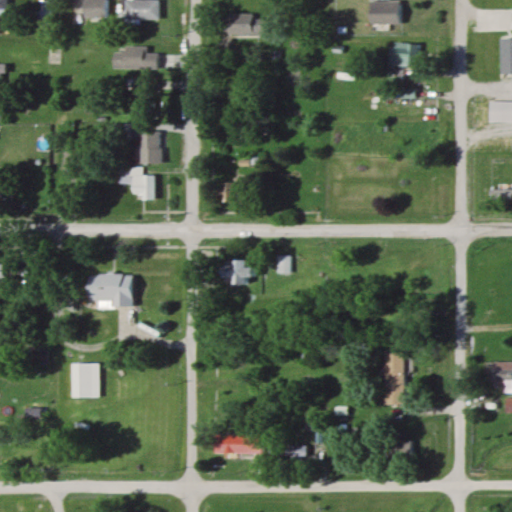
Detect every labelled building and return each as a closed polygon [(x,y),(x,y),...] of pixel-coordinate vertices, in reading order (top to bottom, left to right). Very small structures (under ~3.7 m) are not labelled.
[(11,16),(10,0),(0,0),(0,34),(3,35),(3,16),(11,16)] [(53,0),(35,0),(36,29),(54,29),(53,0)] [(83,0),(84,19),(109,19),(108,0),(83,0)] [(160,0),(125,0),(125,20),(161,20),(160,0)] [(375,23),(375,0),(405,0),(405,23),(375,23)] [(269,35),(269,13),(230,14),(230,36),(269,35)] [(393,66),(418,66),(418,43),(393,43),(393,66)] [(114,69),(161,69),(161,46),(114,46),(114,69)] [(134,118),(158,118),(158,80),(134,80),(134,118)] [(511,102),(489,102),(489,122),(511,122),(511,102)] [(424,132),(416,123),(389,149),(398,158),(424,132)] [(166,164),(166,132),(141,132),(141,164),(166,164)] [(158,200),(158,175),(135,175),(135,200),(158,200)] [(227,203),(251,203),(251,177),(227,177),(227,203)] [(400,178),(429,178),(429,199),(400,199),(400,178)] [(511,198),(492,198),(493,188),(511,188),(511,198)] [(10,260),(0,260),(0,285),(10,286),(10,260)] [(251,268),(251,260),(233,260),(233,285),(251,285),(251,277),(259,277),(259,268),(251,268)] [(339,277),(371,277),(371,267),(328,267),(328,284),(339,284),(339,277)] [(116,307),(139,307),(139,274),(93,274),(93,300),(116,300),(116,307)] [(406,352),(405,403),(387,403),(387,352),(406,352)] [(511,383),(511,361),(495,362),(495,383),(511,383)] [(100,364),(71,364),(71,398),(100,398),(100,364)] [(247,394),(277,394),(277,375),(247,375),(247,394)] [(28,407),(27,420),(41,420),(42,408),(28,407)] [(265,434),(224,434),(224,454),(265,454),(265,434)] [(380,458),(380,440),(414,440),(414,458),(380,458)] [(309,444),(271,444),(271,456),(309,456),(309,444)]
